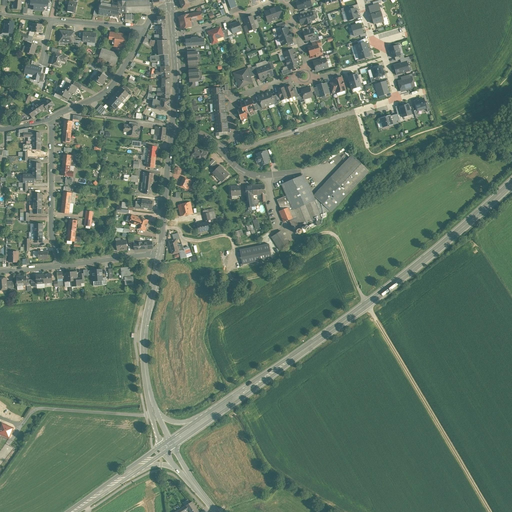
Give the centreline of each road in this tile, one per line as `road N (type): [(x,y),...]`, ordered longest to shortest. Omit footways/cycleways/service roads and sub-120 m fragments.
road 1 (secondary): [(204,418),(366,304),(511,184)]
road 2 (track): [(491,511),(357,285)]
road 3 (residential): [(396,98),(223,152)]
road 4 (tertiary): [(154,415),(143,338),(159,253)]
road 5 (residential): [(51,117),(52,231),(62,265)]
road 6 (residential): [(146,28),(108,89),(51,117)]
road 7 (residential): [(305,74),(233,98),(232,136),(218,147)]
road 8 (tertiary): [(159,253),(172,125)]
